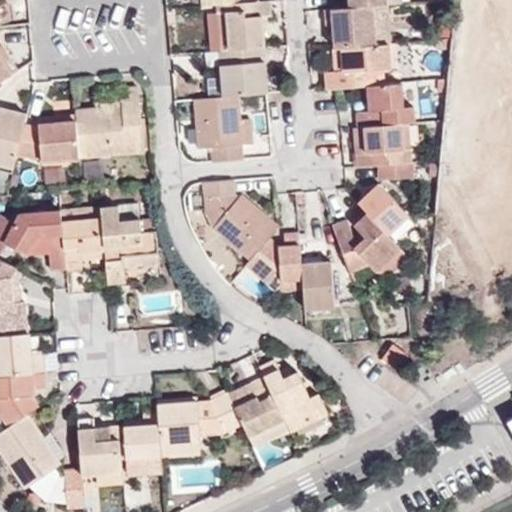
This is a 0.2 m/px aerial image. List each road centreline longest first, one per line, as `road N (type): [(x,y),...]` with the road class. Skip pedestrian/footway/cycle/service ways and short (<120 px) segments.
road 1 (residential): [(174,173),(310,162),(296,0)]
road 2 (residential): [(256,312),(349,375),(408,432)]
road 3 (residential): [(256,312),(207,347),(80,362)]
road 4 (residential): [(160,64),(43,69),(39,0)]
road 5 (residential): [(250,511),(408,432)]
road 6 (residential): [(174,173),(197,257),(221,291),(256,312)]
